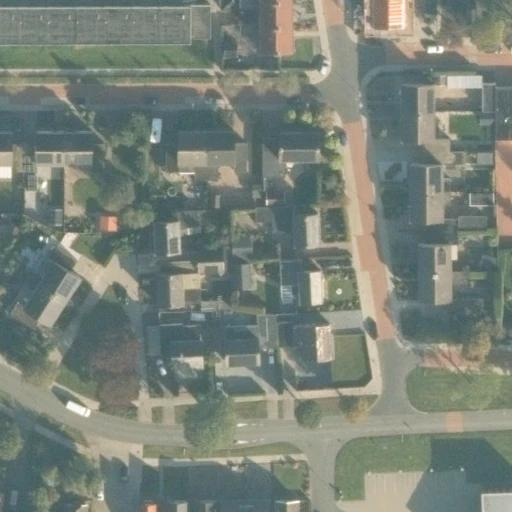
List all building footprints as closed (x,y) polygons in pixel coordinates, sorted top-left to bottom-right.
[(219,0),(220,10),(228,11),(233,4),(232,0),(219,0)] [(292,26),(292,0),(260,1),(260,0),(239,0),(240,8),(254,8),(254,5),(261,5),(261,23),(261,26),(292,26)] [(373,0),(373,25),(405,25),(405,3),(412,3),(412,6),(425,6),(425,0),(373,0)] [(0,4),(0,41),(191,41),(191,37),(210,37),(210,4),(0,4)] [(292,52),(292,26),(261,26),(261,23),(240,23),(240,33),(254,33),(254,30),(261,30),(261,52),(292,52)] [(224,57),(237,57),(237,41),(224,41),(224,57)] [(434,75),(434,85),(446,85),(446,75),(434,75)] [(495,111),(496,87),(496,83),(483,83),(483,111),(495,111)] [(402,111),(434,111),(434,84),(402,84),(402,111)] [(511,86),(496,87),(496,113),(508,113),(511,113),(511,86)] [(434,138),(434,111),(402,111),(402,139),(422,139),(422,151),(450,151),(450,138),(434,138)] [(495,111),(483,111),(483,125),(495,125),(495,113),(495,111)] [(508,139),(508,113),(496,113),(496,139),(508,139)] [(234,143),(234,130),(206,131),(207,162),(207,179),(218,179),(218,162),(234,162),(234,171),(247,170),(247,143),(234,143)] [(24,172),(24,143),(12,143),(12,131),(0,131),(0,163),(11,164),(11,172),(24,172)] [(37,164),(64,164),(64,131),(37,131),(37,143),(24,143),(24,172),(37,172),(37,164)] [(64,131),(64,164),(92,164),(92,172),(105,172),(105,143),(92,143),(92,131),(64,131)] [(207,179),(207,162),(206,131),(178,131),(178,143),(166,143),(166,171),(195,171),(195,179),(207,179)] [(318,132),(280,132),(279,150),(262,150),(262,177),(285,177),(285,159),(318,160),(318,132)] [(442,178),(442,164),(463,163),(463,151),(450,151),(422,151),(422,164),(410,164),(410,192),(450,191),(450,178),(442,178)] [(27,174),(27,190),(37,190),(37,174),(27,174)] [(251,184),(252,197),(261,197),(261,184),(251,184)] [(284,191),(265,192),(266,205),(284,204),(284,191)] [(442,219),(442,203),(450,203),(450,191),(410,192),(411,219),(431,219),(431,231),(459,231),(459,229),(487,228),(487,215),(459,215),(459,219),(442,219)] [(469,192),(469,205),(477,205),(477,192),(469,192)] [(210,206),(219,207),(219,195),(210,194),(210,206)] [(294,214),(294,205),(256,207),(256,221),(272,220),(273,231),(294,230),(295,244),(319,243),(318,213),(294,214)] [(48,224),(61,224),(61,209),(48,209),(48,224)] [(155,222),(156,252),(180,251),(179,229),(200,224),(200,210),(177,211),(178,221),(155,222)] [(117,230),(117,216),(100,215),(99,229),(117,230)] [(419,271),(451,271),(451,244),(459,244),(459,231),(431,231),(431,244),(419,244),(419,271)] [(233,261),(252,260),(251,238),(232,239),(233,261)] [(199,260),(231,259),(230,244),(198,246),(199,260)] [(81,277),(70,271),(77,260),(53,245),(46,256),(53,260),(43,277),(32,270),(28,276),(66,300),(81,277)] [(478,265),(493,269),(496,257),(482,253),(478,265)] [(157,274),(158,305),(201,303),(199,272),(232,271),(231,259),(199,260),(174,261),(174,274),(157,274)] [(320,270),(301,271),(301,259),(280,260),(281,285),(292,284),(292,301),(322,300),(320,270)] [(251,288),(250,263),(232,264),(234,289),(251,288)] [(419,299),(451,299),(451,283),(466,283),(466,271),(451,271),(419,271),(419,299)] [(51,324),(66,300),(28,276),(25,282),(35,289),(24,307),(17,302),(10,313),(34,328),(40,318),(51,324)] [(483,311),(483,298),(455,298),(455,311),(483,311)] [(202,311),(211,310),(231,308),(231,299),(201,301),(202,311)] [(278,346),(276,321),(276,314),(256,315),(257,337),(247,338),(246,325),(225,327),(225,339),(226,363),(259,361),(259,347),(278,346)] [(276,321),(278,346),(303,345),(304,359),(331,358),(329,323),(302,324),(302,325),(293,325),(293,321),(276,321)] [(213,352),(212,324),(182,326),(181,324),(159,325),(160,346),(172,345),(172,365),(202,364),(202,353),(213,352)] [(481,511),(511,511),(511,488),(481,490),(481,511)] [(153,502),(151,500),(145,500),(144,502),(139,502),(139,511),(157,511),(157,502),(153,502)] [(188,511),(188,500),(166,500),(166,511),(188,511)] [(216,511),(216,501),(195,500),(194,511),(216,511)] [(245,511),(245,500),(220,500),(219,511),(245,511)] [(245,511),(268,511),(268,500),(245,500),(245,511)] [(297,511),(298,501),(276,500),(275,511),(297,511)] [(90,511),(91,511),(85,511),(86,504),(82,504),(79,501),(74,501),(72,504),(67,503),(67,511),(90,511)]
